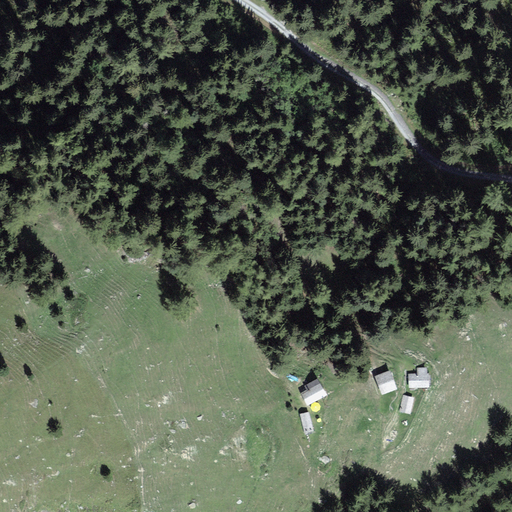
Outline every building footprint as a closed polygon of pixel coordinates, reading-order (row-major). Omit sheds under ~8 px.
[(384,373),(368,378),(374,397),(390,392),(384,373)] [(421,374),(403,374),(404,389),(421,389),(421,374)] [(313,385),(295,395),(302,407),(320,398),(313,385)] [(408,401),(398,398),(392,414),(403,417),(408,401)] [(303,414),(294,416),(298,435),(307,433),(303,414)]
